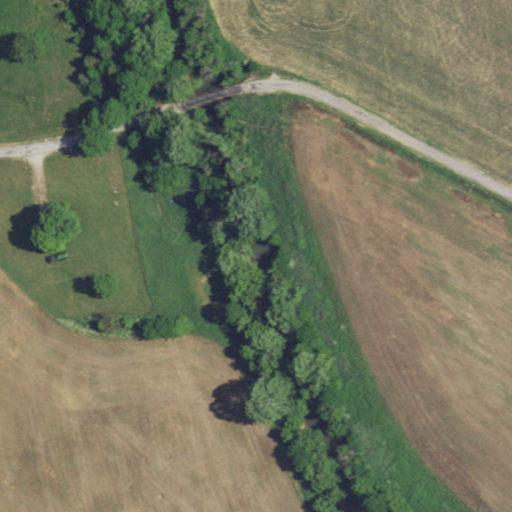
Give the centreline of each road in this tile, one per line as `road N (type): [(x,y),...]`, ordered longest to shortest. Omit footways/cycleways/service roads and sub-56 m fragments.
road 1 (residential): [(511,194),(307,90),(241,89)]
road 2 (residential): [(185,106),(0,149)]
